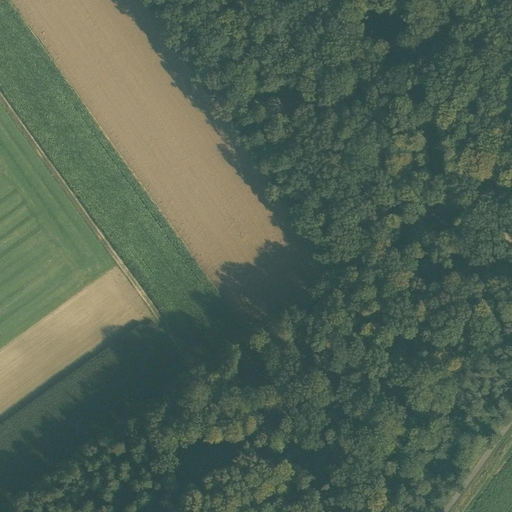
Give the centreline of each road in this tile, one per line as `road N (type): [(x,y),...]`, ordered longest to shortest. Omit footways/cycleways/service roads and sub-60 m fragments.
road 1 (track): [(457,199),(341,268),(2,511)]
road 2 (track): [(0,94),(199,371)]
road 3 (track): [(405,0),(457,199),(511,239)]
